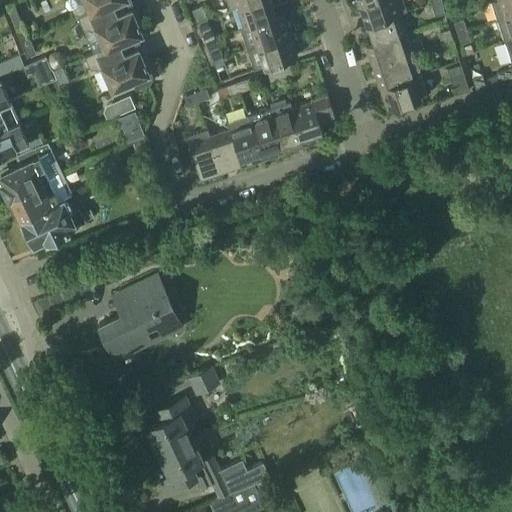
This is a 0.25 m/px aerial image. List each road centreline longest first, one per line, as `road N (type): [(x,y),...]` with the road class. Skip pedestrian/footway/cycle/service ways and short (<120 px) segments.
road 1 (residential): [(187,203),(160,134),(181,57),(158,0)]
road 2 (residential): [(187,203),(369,141)]
road 3 (secondary): [(82,511),(0,339)]
road 4 (residential): [(369,141),(511,87)]
road 5 (residential): [(369,141),(321,0)]
